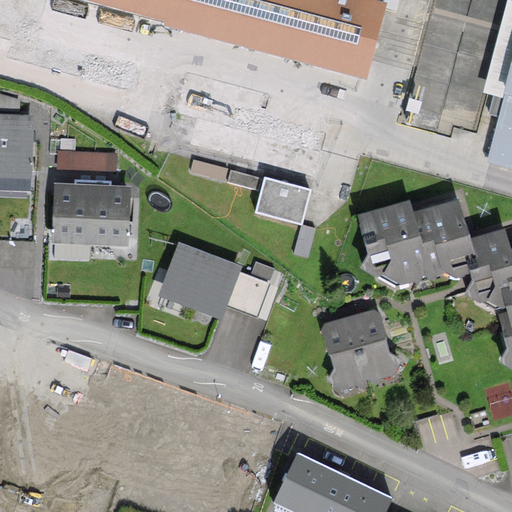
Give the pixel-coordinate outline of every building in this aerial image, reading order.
[(127,65),(151,72),(164,23),(78,0),(0,0),(0,38),(11,41),(6,58),(121,89),(127,65)] [(78,0),(164,23),(363,76),(368,56),(375,31),(382,0),(78,0)] [(264,117),(269,96),(187,75),(176,114),(196,119),(189,144),(312,177),(324,133),(264,117)] [(492,103),(504,107),(490,162),(511,167),(511,76),(509,89),(496,86),(492,103)] [(1,97),(0,96),(0,108),(18,110),(19,102),(1,97)] [(31,124),(0,122),(0,173),(29,175),(31,124)] [(73,168),(93,169),(94,155),(60,154),(59,167),(73,168)] [(103,156),(94,155),(93,169),(114,169),(115,156),(103,156)] [(258,191),(261,179),(230,171),(227,183),(258,191)] [(255,214),(293,224),(302,190),(264,179),(255,214)] [(54,242),(90,243),(93,181),(74,180),(74,191),(56,190),(54,242)] [(111,182),(93,181),(90,243),(126,245),(128,193),(110,193),(111,182)] [(453,272),(468,267),(467,265),(475,262),(470,246),(471,245),(466,227),(459,229),(453,208),(417,218),(418,223),(410,225),(406,208),(365,220),(370,238),(363,240),(368,256),(362,265),(373,271),(381,269),(399,279),(407,277),(417,283),(422,273),(432,278),(437,269),(444,267),(453,272)] [(307,258),(315,229),(301,225),(293,255),(307,258)] [(468,267),(472,282),(466,291),(477,297),(485,295),(503,305),(508,304),(511,317),(500,320),(507,350),(501,359),(511,365),(511,255),(509,256),(503,236),(471,245),(470,246),(475,262),(467,265),(468,267)] [(10,241),(0,240),(0,269),(9,270),(10,241)] [(23,242),(10,241),(9,270),(22,270),(23,242)] [(35,242),(23,242),(22,270),(34,271),(35,242)] [(269,285),(235,273),(235,271),(181,251),(166,291),(220,312),(225,299),(240,304),(246,287),(265,294),(269,285)] [(270,281),(274,270),(256,262),(252,273),(270,281)] [(358,325),(352,327),(366,377),(375,382),(380,372),(391,369),(397,358),(389,354),(378,318),(373,316),(357,320),(358,325)] [(361,386),(366,377),(352,327),(345,329),(344,324),(328,329),(325,333),(334,370),(329,378),(340,384),(351,380),(361,386)] [(289,511),(385,511),(391,499),(298,455),(274,505),(289,511)]
